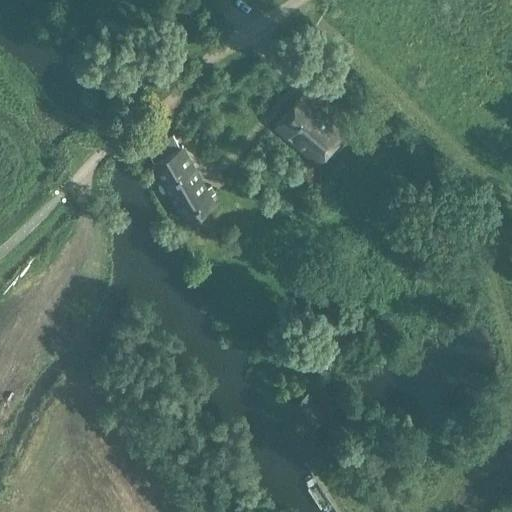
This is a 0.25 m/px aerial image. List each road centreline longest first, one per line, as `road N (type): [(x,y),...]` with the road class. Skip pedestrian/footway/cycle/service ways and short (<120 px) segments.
road 1 (unclassified): [(99,155),(207,59),(297,0)]
road 2 (track): [(0,400),(84,233),(82,174)]
road 3 (track): [(0,71),(90,165)]
